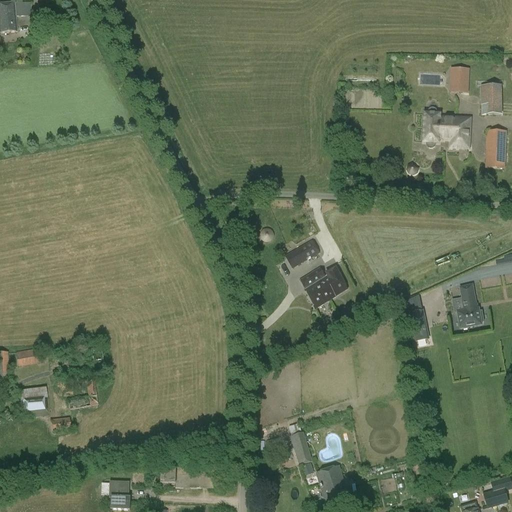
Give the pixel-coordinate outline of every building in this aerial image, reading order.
[(15,18),(28,17),(27,4),(0,6),(0,35),(16,34),(15,18)] [(469,70),(450,69),(448,94),(468,95),(469,70)] [(500,87),(481,87),(481,103),(481,116),(501,116),(500,87)] [(439,116),(437,116),(437,113),(436,111),(435,110),(432,109),(430,110),(428,111),(428,113),(427,115),(425,115),(423,143),(426,143),(426,145),(426,147),(428,149),(430,150),(432,150),(434,148),(435,147),(435,144),(438,144),(438,141),(450,141),(450,149),(468,150),(469,120),(439,119),(439,116)] [(485,170),(504,170),(505,132),(486,132),(485,164),(485,170)] [(292,270),(319,255),(312,242),(285,257),(292,270)] [(318,270),(299,282),(308,298),(315,311),(347,291),(335,269),(325,274),(326,276),(323,277),(318,270)] [(478,310),(477,310),(473,286),(458,289),(463,313),(457,314),(460,330),(481,326),(480,324),(484,324),(482,312),(478,313),(478,310)] [(352,304),(341,310),(347,321),(358,315),(352,304)] [(426,326),(423,313),(408,316),(412,338),(414,345),(429,342),(426,326)] [(36,350),(15,353),(17,368),(39,365),(36,350)] [(0,384),(10,384),(8,353),(0,353),(0,384)] [(46,388),(20,392),(23,420),(50,417),(48,398),(47,399),(46,388)] [(66,400),(67,410),(97,407),(95,393),(92,394),(91,388),(86,389),(87,398),(66,400)] [(50,420),(51,429),(69,428),(69,419),(50,420)] [(298,425),(288,427),(290,436),(299,434),(298,425)] [(312,463),(303,434),(289,438),(296,459),(299,467),(302,466),(312,463)] [(303,466),(304,476),(312,474),(310,465),(303,466)] [(316,475),(325,506),(326,511),(343,511),(352,510),(348,499),(348,500),(338,468),(316,475)] [(176,471),(160,470),(160,485),(176,486),(176,490),(216,491),(217,471),(176,470),(176,471)] [(129,484),(119,484),(109,483),(109,499),(111,499),(111,511),(129,511),(129,503),(130,499),(128,499),(129,489),(129,484)] [(504,489),(483,495),(487,511),(508,504),(504,489)] [(461,507),(462,511),(477,511),(475,503),(461,507)]
